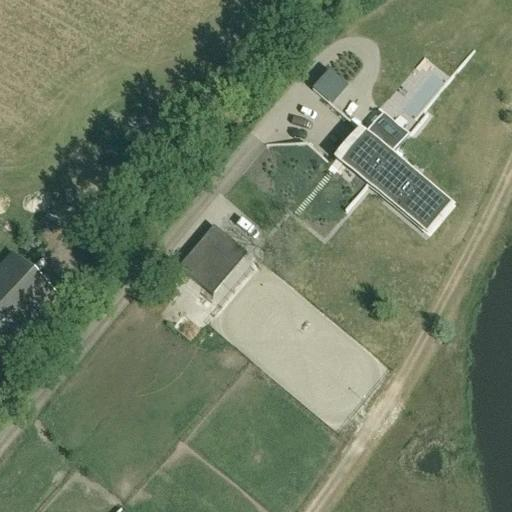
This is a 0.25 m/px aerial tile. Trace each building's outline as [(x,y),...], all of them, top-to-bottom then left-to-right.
[(307,98),(216,208),(231,220),(243,206),(268,226),(292,196),(301,204),(355,138),(307,98)] [(368,136),(342,166),(369,188),(393,208),(423,234),(427,237),(451,208),(448,205),(426,186),(393,159),(394,158),(409,140),(383,117),(368,136)] [(367,288),(394,262),(353,221),(326,247),(367,288)] [(214,228),(179,270),(212,298),(213,297),(211,296),(244,255),(247,257),(247,256),(214,228)] [(0,355),(55,297),(14,258),(0,272),(0,355)]
